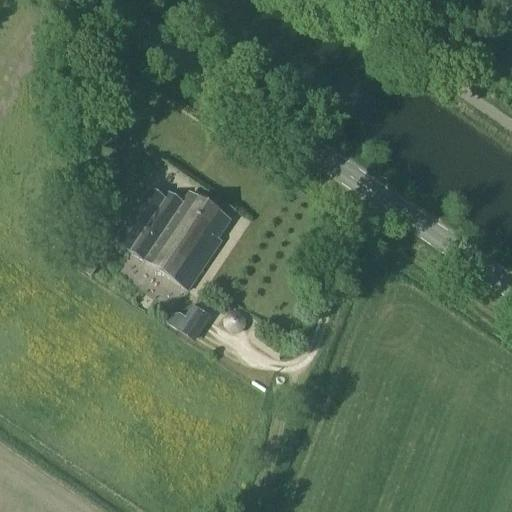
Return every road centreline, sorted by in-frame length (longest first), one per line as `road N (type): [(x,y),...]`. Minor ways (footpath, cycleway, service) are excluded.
road 1 (secondary): [(511,290),(92,0)]
road 2 (track): [(241,511),(371,193)]
